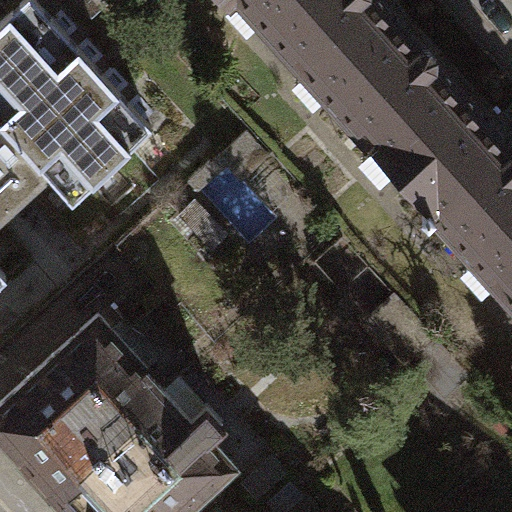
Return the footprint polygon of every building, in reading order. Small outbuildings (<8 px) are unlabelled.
[(244,0),(300,62),(367,0),(244,0)] [(414,45),(373,0),(367,0),(300,62),(366,134),(436,70),(432,65),(433,52),(427,44),(414,45)] [(79,207),(154,136),(28,4),(0,30),(0,124),(8,133),(0,140),(0,179),(10,189),(37,163),(79,207)] [(436,70),(366,134),(417,190),(417,203),(427,213),(434,207),(505,145),(436,70)] [(499,280),(511,268),(511,149),(509,149),(505,145),(434,207),(499,280)] [(0,264),(0,198),(10,189),(0,179),(0,286),(11,276),(0,264)] [(511,294),(511,268),(499,280),(511,294)] [(166,387),(101,312),(0,399),(0,419),(55,483),(166,387)] [(173,511),(232,462),(166,387),(55,483),(80,511),(173,511)]
